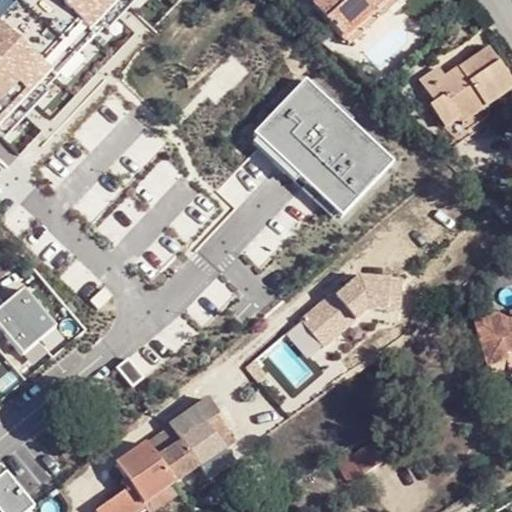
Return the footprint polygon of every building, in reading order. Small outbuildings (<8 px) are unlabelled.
[(127,5),(132,0),(20,0),(0,21),(0,136),(1,138),(23,115),(18,109),(28,98),(34,104),(117,16),(111,11),(122,0),(127,5)] [(371,8),(378,16),(397,0),(319,0),(317,2),(343,32),(371,8)] [(352,41),(378,16),(371,8),(343,32),(352,41)] [(509,88),(485,52),(441,81),(433,70),(418,81),(431,99),(424,103),(445,134),(485,109),(482,106),(509,88)] [(394,166),(307,82),(255,137),(342,220),(394,166)] [(334,296),(301,324),(323,350),(368,312),(400,315),(403,285),(359,281),(337,300),(334,296)] [(0,306),(0,333),(20,356),(53,327),(20,289),(0,306)] [(112,298),(106,291),(92,304),(98,311),(112,298)] [(488,343),(503,346),(508,347),(511,355),(511,325),(511,326),(509,320),(483,331),(488,343)] [(503,346),(488,343),(492,354),(498,371),(511,366),(511,355),(508,347),(503,346)] [(169,429),(176,440),(181,448),(204,435),(218,457),(236,445),(227,432),(218,417),(207,404),(169,429)] [(218,417),(227,432),(240,425),(228,410),(218,417)] [(227,432),(236,445),(236,444),(237,446),(249,436),(240,425),(227,432)] [(181,448),(196,471),(218,457),(204,435),(181,448)] [(385,460),(373,442),(356,454),(366,472),(385,460)] [(241,453),(236,445),(218,457),(223,465),(230,461),(241,453)] [(154,455),(148,446),(127,460),(119,464),(116,468),(129,489),(93,511),(138,511),(146,507),(145,504),(174,485),(158,462),(154,455)] [(158,462),(174,485),(196,471),(181,448),(158,462)] [(119,464),(127,460),(123,455),(117,458),(119,464)] [(6,475),(0,480),(0,511),(31,511),(34,510),(6,475)] [(149,511),(157,511),(181,496),(174,485),(145,504),(146,507),(149,511)]
